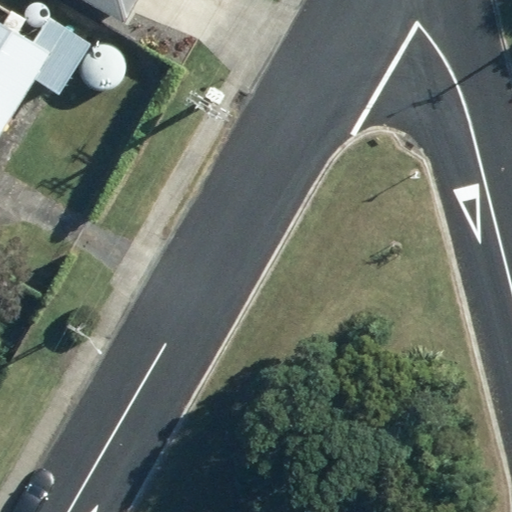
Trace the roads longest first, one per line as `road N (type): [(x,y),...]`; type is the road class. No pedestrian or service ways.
road 1 (tertiary): [(368,0),(70,511)]
road 2 (residential): [(511,277),(458,77),(421,21),(385,0)]
